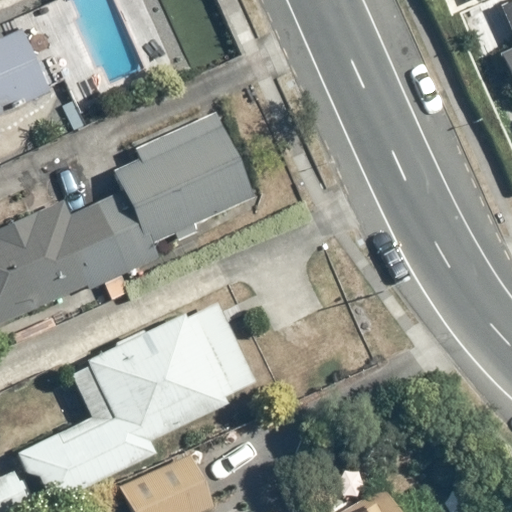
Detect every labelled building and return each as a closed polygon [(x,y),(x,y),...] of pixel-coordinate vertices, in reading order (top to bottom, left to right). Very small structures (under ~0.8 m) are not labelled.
[(511,2),(499,8),(511,37),(511,51),(499,57),(511,87),(511,2)] [(0,115),(46,95),(19,34),(0,42),(0,115)] [(110,175),(118,193),(143,249),(172,237),(175,243),(196,234),(192,226),(252,200),(215,116),(133,152),(137,163),(110,175)] [(67,216),(61,203),(0,230),(0,326),(85,288),(87,293),(150,265),(143,249),(118,193),(67,216)] [(256,385),(217,303),(66,375),(87,419),(11,455),(22,476),(34,479),(48,507),(154,457),(148,445),(227,407),(224,400),(256,385)] [(207,511),(210,511),(187,458),(114,489),(124,511),(207,511)] [(0,511),(28,511),(12,475),(0,480),(0,511)] [(393,511),(381,491),(343,511),(324,511),(323,510),(318,511),(393,511)]
